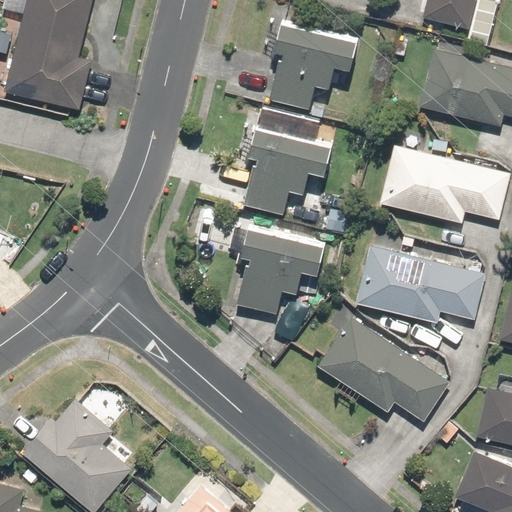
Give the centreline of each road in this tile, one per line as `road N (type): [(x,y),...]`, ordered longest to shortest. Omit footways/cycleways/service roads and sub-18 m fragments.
road 1 (residential): [(87,277),(370,511)]
road 2 (residential): [(87,277),(125,219),(185,0)]
